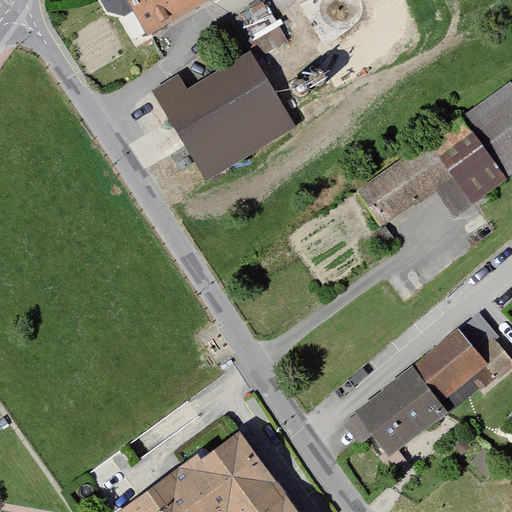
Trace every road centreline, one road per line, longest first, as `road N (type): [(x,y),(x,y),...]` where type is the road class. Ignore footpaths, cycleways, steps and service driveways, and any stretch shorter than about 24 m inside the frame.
road 1 (residential): [(301,437),(40,34),(10,9)]
road 2 (unknown): [(256,365),(384,271)]
